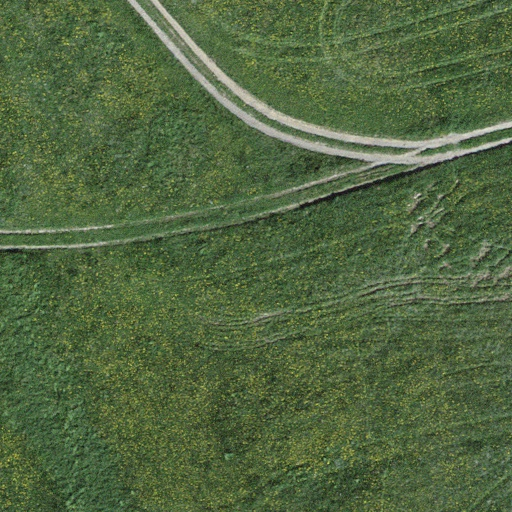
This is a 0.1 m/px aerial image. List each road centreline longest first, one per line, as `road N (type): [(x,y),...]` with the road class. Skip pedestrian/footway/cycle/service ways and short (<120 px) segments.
road 1 (track): [(128,0),(187,70),(258,126),(399,158),(511,133)]
road 2 (track): [(0,243),(193,232),(399,158)]
